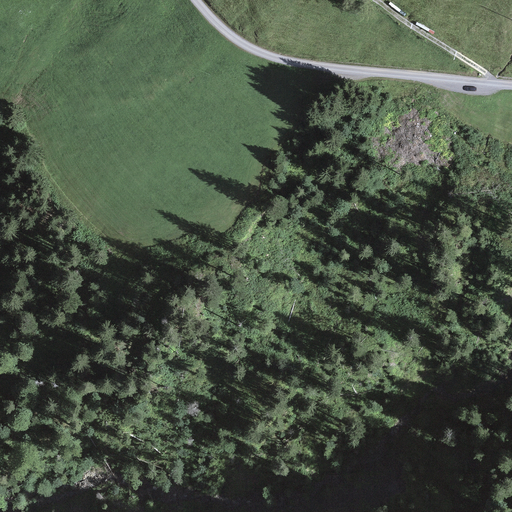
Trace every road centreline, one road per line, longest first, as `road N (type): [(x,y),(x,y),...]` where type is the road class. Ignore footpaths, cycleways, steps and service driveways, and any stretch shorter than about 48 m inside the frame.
road 1 (track): [(195,0),(227,33),(273,57),(511,83)]
road 2 (track): [(377,0),(493,81)]
